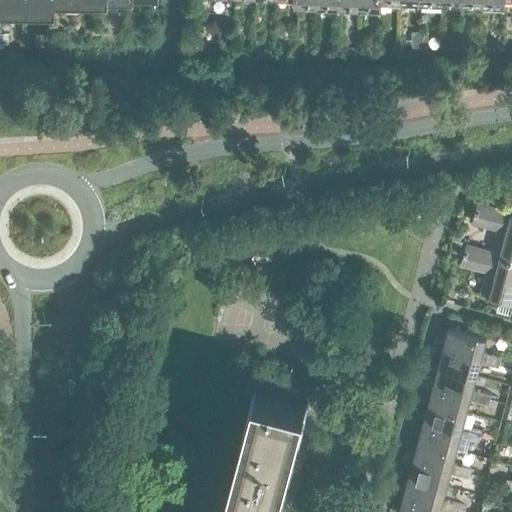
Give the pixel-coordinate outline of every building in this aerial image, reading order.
[(117,24),(116,35),(126,36),(127,25),(117,24)] [(422,46),(421,30),(413,31),(414,46),(422,46)] [(429,30),(421,30),(422,46),(430,45),(429,30)] [(0,42),(9,42),(9,32),(0,32),(0,42)] [(492,251),(511,256),(511,211),(478,202),(475,212),(477,213),(475,222),(498,229),(492,251)] [(463,254),(466,244),(455,240),(452,251),(463,254)] [(511,256),(492,251),(466,244),(463,254),(466,255),(463,264),(486,270),(480,293),(499,298),(497,308),(511,312),(511,310),(511,256)] [(483,351),(487,337),(449,326),(445,341),(436,338),(434,343),(482,356),(481,361),(490,364),(493,354),(483,351)] [(482,356),(434,343),(433,348),(442,351),(438,365),(477,376),(481,361),(482,356)] [(502,356),(493,354),(490,364),(499,366),(502,356)] [(477,376),(438,365),(435,378),(426,375),(424,380),(472,393),(471,398),(481,401),(483,391),(473,388),(477,376)] [(472,393),(424,380),(423,385),(432,388),(428,402),(467,413),(471,398),(472,393)] [(259,383),(259,384),(254,403),(224,511),(275,511),(307,396),(259,383)] [(483,391),(481,401),(489,403),(492,393),(483,391)] [(416,413),(414,418),(462,431),(461,435),(470,438),(473,428),(463,425),(467,413),(428,402),(425,415),(416,413)] [(462,431),(414,418),(413,422),(422,425),(419,439),(457,449),(461,435),(462,431)] [(473,428),(470,438),(479,440),(482,430),(473,428)] [(406,450),(404,455),(452,468),(451,472),(460,475),(463,465),(453,462),(457,449),(419,439),(415,452),(406,450)] [(452,468),(404,455),(403,460),(412,462),(409,476),(447,487),(451,472),(452,468)] [(463,465),(460,475),(469,477),(472,467),(463,465)] [(396,487),(394,492),(442,505),(441,509),(450,511),(453,502),(443,499),(447,487),(409,476),(405,489),(396,487)] [(442,505),(394,492),(393,497),(402,499),(398,511),(439,511),(441,509),(442,505)] [(453,502),(450,511),(460,511),(462,505),(453,502)]
